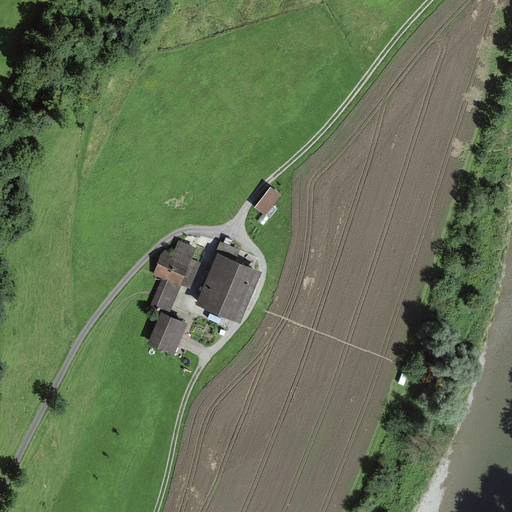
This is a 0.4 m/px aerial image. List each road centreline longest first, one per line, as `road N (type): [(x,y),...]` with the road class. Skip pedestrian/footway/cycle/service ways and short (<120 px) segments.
road 1 (track): [(212,349),(251,316),(265,286),(268,266),(235,226),(431,0)]
road 2 (track): [(212,349),(193,376),(156,511)]
